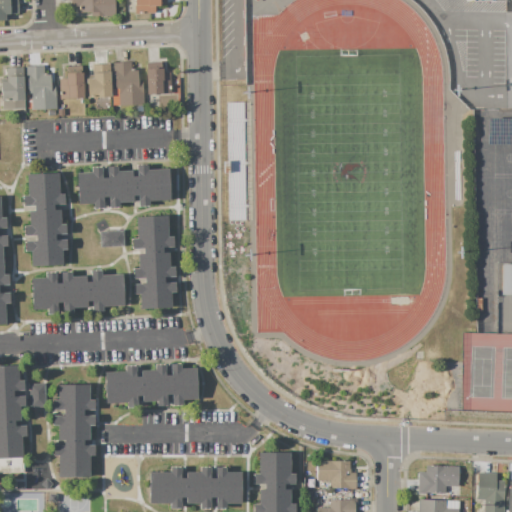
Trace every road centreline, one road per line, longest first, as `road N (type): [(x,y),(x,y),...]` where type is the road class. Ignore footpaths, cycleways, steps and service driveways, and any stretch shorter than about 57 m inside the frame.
road 1 (residential): [(198,0),(204,290),(215,333),(243,375),(277,412),(348,438),(511,449)]
road 2 (residential): [(199,34),(0,40)]
